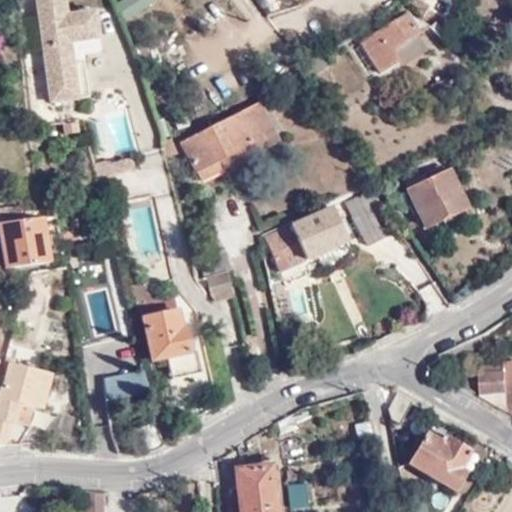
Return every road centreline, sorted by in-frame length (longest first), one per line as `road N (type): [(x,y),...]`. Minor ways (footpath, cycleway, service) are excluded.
road 1 (residential): [(374,361),(300,391),(156,471),(0,476)]
road 2 (residential): [(511,441),(374,361)]
road 3 (residential): [(374,361),(511,290)]
road 4 (unknown): [(386,511),(358,367)]
